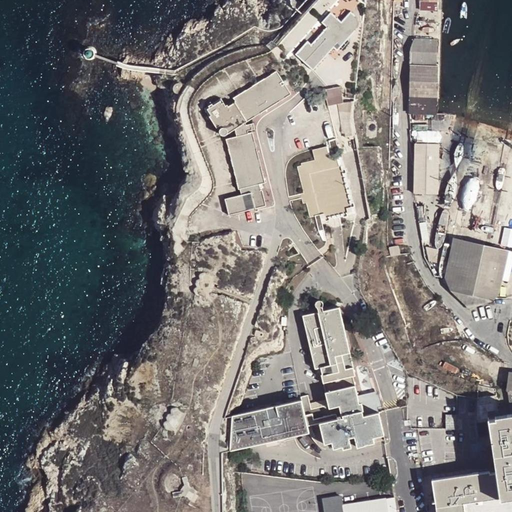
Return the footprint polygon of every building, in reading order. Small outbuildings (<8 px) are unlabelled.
[(421,2),(420,12),(440,12),(440,2),(421,2)] [(341,48),(357,30),(359,27),(359,23),(357,19),(351,14),(342,23),(331,14),(323,24),(327,28),(312,46),(308,42),(297,55),(314,71),(338,45),(341,48)] [(438,65),(439,41),(416,40),(411,49),(411,65),(438,65)] [(96,56),(96,52),(94,50),(91,48),(87,48),(84,50),(82,53),(83,56),(84,59),(88,61),(91,61),(94,59),(96,56)] [(440,98),(440,67),(412,66),(411,97),(436,98),(440,98)] [(229,108),(223,100),(207,109),(217,127),(222,125),(223,128),(223,129),(222,131),(223,134),(225,135),(228,134),(236,129),(238,137),(227,140),(239,189),(241,189),(242,194),(227,198),(230,214),(266,205),(263,190),(261,190),(260,184),(265,182),(253,134),(250,134),(249,131),(253,130),(251,125),(248,125),(247,122),(292,95),(278,73),(233,100),(235,104),(229,108)] [(340,90),(325,92),(327,109),(336,107),(342,105),(340,90)] [(355,138),(351,121),(354,103),(342,105),(336,107),(340,127),(342,135),(346,140),(355,138)] [(420,144),(419,190),(441,191),(442,144),(420,144)] [(344,164),(333,167),(328,148),(313,151),(315,161),(318,170),(310,173),(314,191),(318,204),(319,207),(323,223),(357,215),(344,164)] [(446,179),(457,180),(458,175),(454,175),(457,153),(450,152),(446,179)] [(318,170),(315,161),(302,164),(302,166),(299,167),(305,194),(314,191),(310,173),(318,170)] [(390,196),(402,195),(398,161),(391,162),(390,196)] [(389,214),(402,215),(402,195),(390,196),(389,214)] [(470,309),(496,299),(502,289),(510,251),(464,241),(452,289),(470,309)] [(397,248),(389,251),(392,259),(400,256),(397,248)] [(432,262),(440,264),(442,252),(434,250),(432,262)] [(395,270),(401,287),(396,289),(409,326),(427,319),(409,265),(395,270)] [(213,283),(208,281),(210,277),(205,275),(202,276),(203,280),(199,282),(200,287),(197,290),(198,293),(202,295),(204,290),(209,292),(213,283)] [(299,405),(306,431),(319,428),(325,447),(331,446),(333,452),(341,450),(342,452),(349,451),(347,442),(352,440),(355,449),(372,445),(371,441),(381,438),(375,416),(355,421),(354,416),(359,414),(350,379),(353,377),(351,369),(340,371),(336,359),(347,356),(336,311),(301,321),(314,371),(319,370),(321,377),(319,378),(327,408),(310,413),(307,400),(299,402),(299,405)] [(449,314),(414,326),(422,348),(456,336),(449,314)] [(487,352),(443,343),(437,372),(480,382),(487,352)] [(501,412),(499,398),(480,401),(478,425),(490,423),(488,416),(490,416),(490,413),(501,412)] [(306,431),(299,405),(233,423),(232,454),(308,435),(306,431)] [(186,413),(178,409),(173,409),(172,411),(173,415),(169,415),(167,418),(169,422),(166,422),(165,424),(167,429),(176,433),(186,413)] [(511,496),(511,412),(490,416),(488,416),(490,423),(497,471),(500,497),(501,499),(511,496)] [(456,430),(456,415),(444,415),(444,430),(456,430)] [(466,511),(465,502),(500,497),(497,471),(479,474),(479,471),(434,478),(438,506),(438,511),(466,511)] [(194,502),(200,494),(189,485),(187,475),(183,477),(184,486),(182,491),(173,492),(174,497),(184,496),(194,502)] [(511,511),(511,496),(501,499),(503,511),(511,511)] [(345,511),(344,505),(342,497),(324,500),(326,511),(345,511)] [(503,511),(501,499),(500,497),(465,502),(466,511),(503,511)] [(344,505),(345,511),(389,511),(388,500),(387,499),(344,505)] [(391,500),(388,500),(389,511),(398,511),(396,499),(391,500)]
